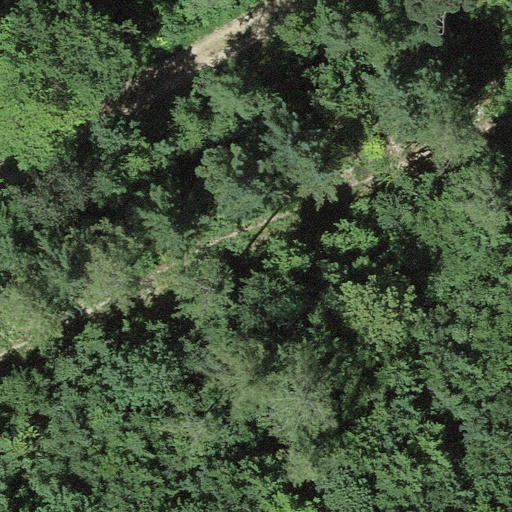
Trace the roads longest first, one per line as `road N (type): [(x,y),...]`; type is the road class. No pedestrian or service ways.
road 1 (track): [(0,351),(391,170),(511,126)]
road 2 (track): [(0,196),(311,0)]
